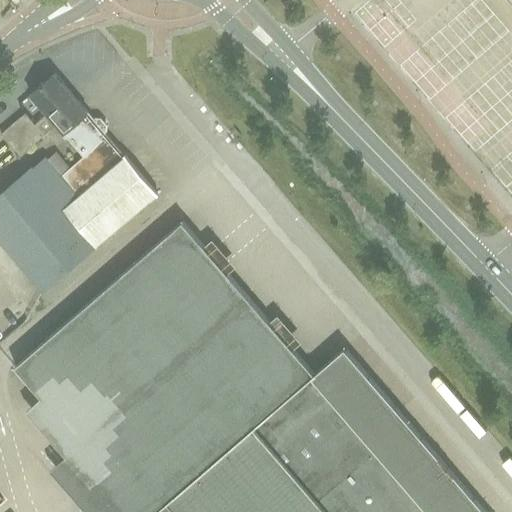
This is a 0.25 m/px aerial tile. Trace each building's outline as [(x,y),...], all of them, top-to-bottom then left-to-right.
[(65,136),(66,135),(69,135),(75,143),(82,136),(91,147),(82,154),(68,166),(61,172),(49,158),(46,155),(33,166),(32,164),(0,191),(0,237),(42,288),(157,191),(124,153),(123,154),(103,129),(105,128),(106,123),(101,116),(95,116),(94,117),(87,110),(88,109),(76,95),(55,70),(31,91),(47,110),(45,112),(55,123),(65,136)] [(10,142),(35,121),(26,110),(1,131),(10,142)] [(35,121),(10,142),(20,153),(45,132),(35,121)] [(183,218),(15,365),(141,511),(485,511),(344,346),(315,370),(314,371),(183,218)] [(329,237),(321,242),(351,283),(359,278),(329,237)] [(452,385),(445,392),(466,413),(472,407),(452,385)] [(478,430),(511,465),(511,451),(485,424),(478,430)]
